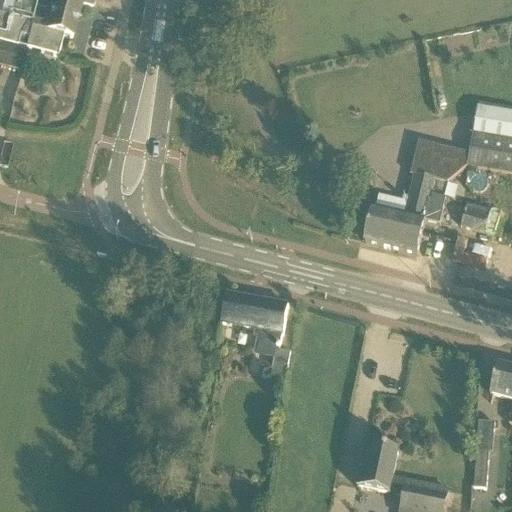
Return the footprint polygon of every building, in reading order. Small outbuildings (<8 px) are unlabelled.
[(15,0),(11,19),(0,15),(0,42),(18,48),(21,37),(29,39),(27,50),(59,59),(64,37),(72,39),(81,8),(92,10),(94,0),(15,0)] [(0,68),(20,74),(26,52),(0,44),(0,68)] [(434,198),(446,201),(451,185),(469,171),(511,177),(511,113),(478,108),(470,156),(421,144),(413,178),(416,179),(406,218),(374,209),(366,245),(401,253),(413,208),(418,209),(421,200),(432,202),(434,198)] [(440,227),(446,201),(434,198),(432,202),(421,200),(418,209),(413,208),(401,253),(417,257),(425,223),(440,227)] [(487,238),(493,215),(470,208),(463,231),(487,238)] [(286,385),(292,356),(280,353),(289,308),(227,297),(220,326),(255,333),(254,340),(258,341),(255,357),(275,361),(271,382),(286,385)] [(511,426),(511,369),(499,366),(491,396),(511,402),(511,420),(510,426),(511,426)] [(493,456),(495,426),(479,424),(474,490),(487,490),(488,476),(490,455),(493,456)] [(394,480),(395,475),(399,455),(377,451),(375,459),(365,457),(361,476),(357,490),(361,491),(388,497),(404,500),(401,511),(446,511),(450,492),(394,480)]
